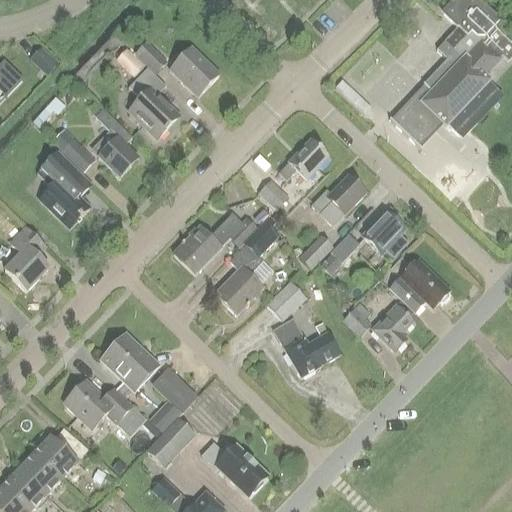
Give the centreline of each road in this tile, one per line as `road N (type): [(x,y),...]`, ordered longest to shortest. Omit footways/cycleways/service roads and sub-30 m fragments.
road 1 (residential): [(328,476),(119,272)]
road 2 (residential): [(508,284),(294,88)]
road 3 (residential): [(328,476),(508,284)]
road 4 (residential): [(294,88),(119,272)]
road 5 (residential): [(119,272),(0,395)]
road 6 (residential): [(294,88),(195,0)]
road 7 (residential): [(384,0),(294,88)]
